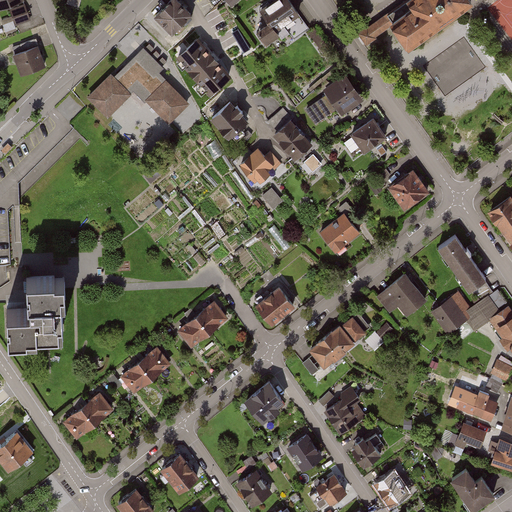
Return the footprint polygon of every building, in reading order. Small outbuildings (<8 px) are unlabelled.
[(167,0),(152,15),(170,33),(188,15),(172,0),(167,0)] [(223,0),(224,0),(231,8),(240,0),(223,0)] [(307,29),(285,0),(268,0),(260,6),(270,20),(257,29),(265,40),(280,29),(290,42),(307,29)] [(408,0),(386,16),(407,46),(471,1),(470,0),(408,0)] [(25,1),(9,7),(15,24),(31,18),(25,1)] [(357,33),(365,44),(384,31),(375,20),(357,33)] [(228,77),(195,38),(176,53),(209,93),(228,77)] [(464,38),(422,68),(446,100),(487,69),(464,38)] [(35,42),(11,52),(20,74),(45,63),(35,42)] [(137,52),(87,98),(103,117),(135,87),(169,120),(187,103),(137,52)] [(343,72),(320,87),(326,95),(305,109),(317,125),(337,112),(339,115),(362,99),(343,72)] [(227,137),(245,122),(228,103),(210,118),(227,137)] [(290,117),(282,108),(268,120),(275,129),(290,117)] [(370,118),(349,133),(361,149),(382,134),(370,118)] [(289,121),(272,135),(292,160),(309,146),(289,121)] [(8,141),(1,148),(5,152),(12,145),(8,141)] [(256,182),(273,168),(262,155),(256,148),(239,162),(256,182)] [(273,168),(279,163),(269,150),(262,155),(273,168)] [(314,153),(305,162),(315,172),(324,162),(314,153)] [(391,175),(386,169),(376,177),(380,183),(391,175)] [(386,187),(402,209),(426,193),(410,170),(386,187)] [(378,195),(384,190),(374,178),(368,183),(378,195)] [(273,186),(264,195),(275,208),(285,199),(273,186)] [(511,199),(507,192),(482,209),(511,252),(511,199)] [(344,214),(320,232),(334,250),(358,233),(344,214)] [(451,233),(433,246),(464,290),(482,277),(451,233)] [(403,271),(376,292),(390,309),(397,303),(404,313),(424,298),(403,271)] [(11,315),(13,343),(67,340),(64,284),(22,286),(23,314),(11,315)] [(292,304),(276,285),(256,303),(272,322),(292,304)] [(458,290),(430,310),(446,332),(466,319),(474,330),(489,319),(499,334),(496,336),(504,347),(506,345),(511,353),(511,306),(498,286),(470,306),(458,290)] [(225,316),(211,298),(177,325),(191,342),(225,316)] [(350,313),(340,321),(354,338),(363,331),(350,313)] [(337,322),(306,346),(322,366),(353,342),(337,322)] [(155,344),(119,373),(133,391),(169,362),(155,344)] [(489,372),(506,381),(511,368),(511,365),(497,358),(489,372)] [(272,404),(280,399),(266,378),(243,393),(261,420),(276,410),(272,404)] [(342,394),(322,409),(338,432),(366,413),(357,399),(362,396),(353,383),(340,391),(342,394)] [(470,393),(464,410),(490,420),(497,400),(487,397),(489,392),(477,388),(475,395),(470,393)] [(96,390),(60,420),(74,438),(111,408),(96,390)] [(511,393),(506,392),(497,425),(511,429),(511,393)] [(461,421),(452,444),(463,448),(465,442),(478,446),(485,429),(461,421)] [(349,450),(360,467),(382,452),(366,430),(350,441),(354,447),(349,450)] [(303,432),(285,444),(302,467),(319,455),(303,432)] [(0,461),(8,471),(30,453),(14,433),(0,444),(0,461)] [(511,439),(497,435),(489,460),(511,467),(511,439)] [(178,451),(157,467),(175,491),(196,475),(178,451)] [(257,465),(232,481),(248,505),(273,488),(257,465)] [(391,466),(370,480),(387,505),(408,491),(391,466)] [(464,466),(447,477),(468,509),(491,494),(479,475),(473,479),(464,466)] [(332,474),(315,484),(327,503),(344,492),(332,474)] [(134,486),(113,502),(120,511),(150,511),(153,510),(134,486)] [(333,504),(336,510),(344,505),(341,500),(333,504)]
